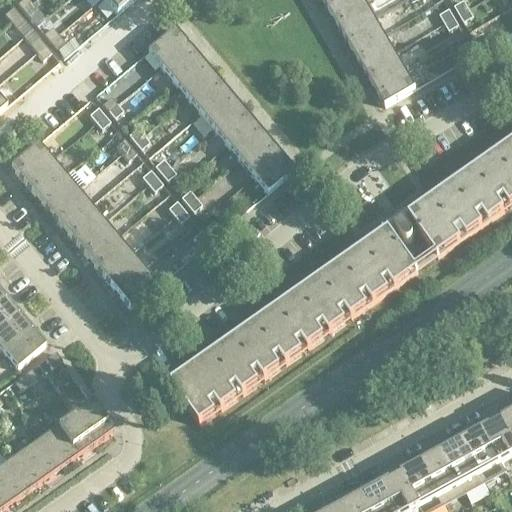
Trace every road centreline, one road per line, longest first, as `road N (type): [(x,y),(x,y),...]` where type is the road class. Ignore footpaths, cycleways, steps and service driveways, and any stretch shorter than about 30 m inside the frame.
road 1 (residential): [(116,366),(325,198),(511,81)]
road 2 (residential): [(271,511),(511,381)]
road 3 (residential): [(0,136),(160,1)]
road 4 (residential): [(54,511),(131,450),(107,385),(116,366)]
road 5 (residential): [(0,227),(116,366)]
